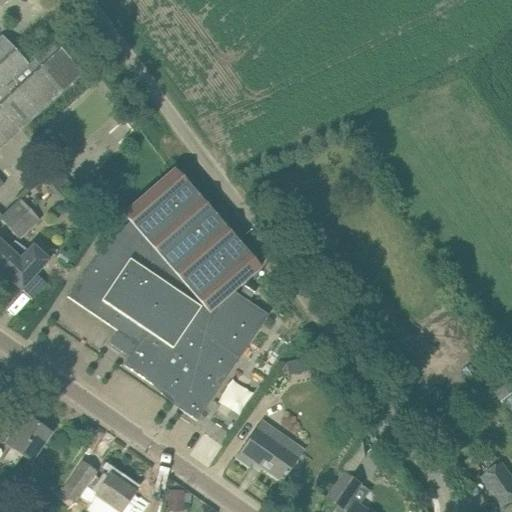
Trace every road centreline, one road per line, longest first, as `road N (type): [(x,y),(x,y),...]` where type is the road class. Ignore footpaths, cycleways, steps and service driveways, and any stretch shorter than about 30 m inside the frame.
road 1 (residential): [(449,511),(440,464),(89,0)]
road 2 (residential): [(241,511),(0,350)]
